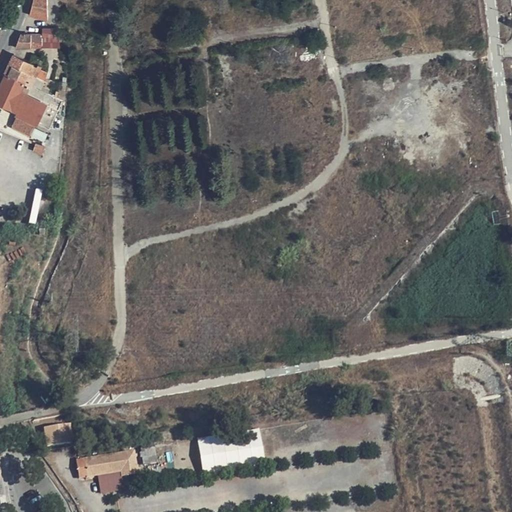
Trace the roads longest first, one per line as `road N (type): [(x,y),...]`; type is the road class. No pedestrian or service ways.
road 1 (track): [(119,257),(255,215),(327,170),(345,130),(320,0)]
road 2 (track): [(103,376),(120,309),(110,0)]
road 3 (track): [(325,22),(162,46)]
road 4 (track): [(335,71),(470,56)]
